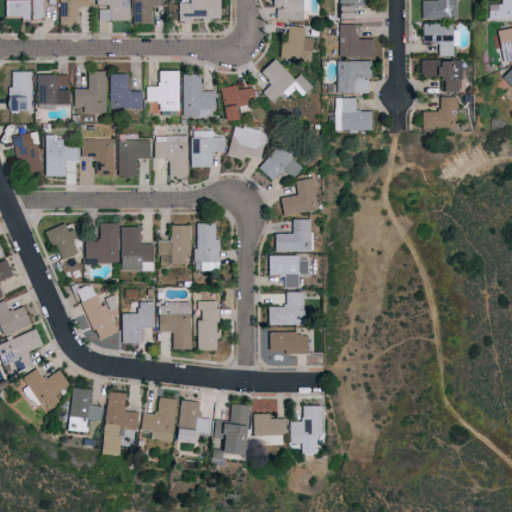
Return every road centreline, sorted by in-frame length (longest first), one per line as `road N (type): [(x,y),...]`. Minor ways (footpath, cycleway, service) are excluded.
road 1 (residential): [(511,467),(447,403),(425,274),(387,194),(398,102)]
road 2 (residential): [(0,52),(230,53),(248,34)]
road 3 (residential): [(8,206),(236,204),(248,225)]
road 4 (residential): [(98,369),(320,386)]
road 5 (residential): [(98,369),(73,354),(0,184)]
road 6 (residential): [(248,385),(248,225)]
